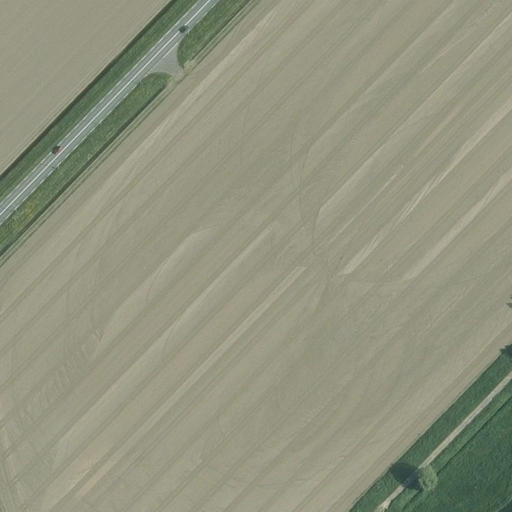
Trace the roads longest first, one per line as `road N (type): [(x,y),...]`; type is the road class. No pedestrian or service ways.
road 1 (secondary): [(0,215),(157,54)]
road 2 (track): [(511,371),(374,511)]
